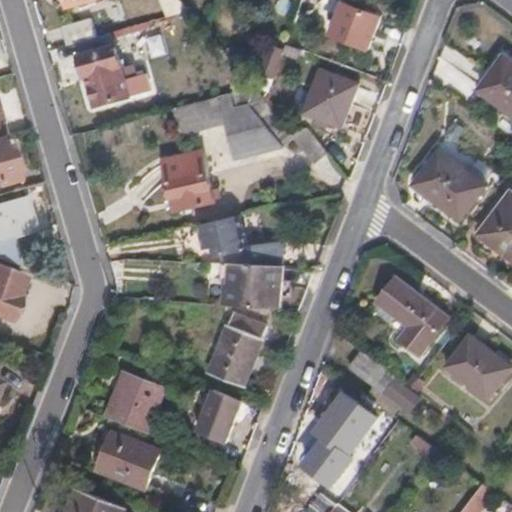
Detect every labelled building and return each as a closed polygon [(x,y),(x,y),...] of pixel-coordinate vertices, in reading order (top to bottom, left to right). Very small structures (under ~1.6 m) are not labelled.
[(209,12),(200,0),(190,10),(199,21),(209,12)] [(370,52),(382,20),(344,4),(331,37),(370,52)] [(99,37),(94,20),(63,29),(67,46),(78,43),(99,37)] [(155,27),(155,21),(136,26),(137,32),(155,27)] [(126,75),(114,32),(99,37),(78,43),(88,78),(91,77),(99,74),(100,83),(126,75)] [(511,61),(507,57),(482,92),(511,114),(511,61)] [(14,74),(10,60),(0,62),(0,76),(1,76),(14,74)] [(343,131),(360,87),(322,71),(305,116),(343,131)] [(100,83),(99,74),(91,77),(93,86),(100,83)] [(293,130),(264,96),(256,87),(232,93),(235,109),(250,105),(282,143),(291,136),(293,130)] [(282,143),(250,105),(235,109),(232,93),(173,110),(181,137),(226,126),(233,155),(282,143)] [(329,153),(308,126),(293,130),(291,136),(293,135),(315,163),(329,153)] [(0,183),(18,179),(7,138),(0,139),(0,183)] [(444,152),(422,181),(442,196),(438,202),(463,221),(489,186),(444,152)] [(216,204),(209,173),(169,183),(173,200),(183,198),(185,212),(216,204)] [(502,252),(511,259),(511,195),(484,232),(505,248),(502,252)] [(39,247),(26,198),(0,204),(0,257),(20,265),(17,253),(39,247)] [(185,212),(183,198),(173,200),(175,214),(185,212)] [(247,251),(240,218),(220,223),(202,227),(207,251),(218,249),(221,259),(226,258),(227,264),(229,264),(280,267),(281,245),(247,251)] [(281,309),(284,268),(280,267),(229,264),(227,305),(281,309)] [(20,299),(16,298),(23,276),(0,267),(0,316),(13,321),(20,299)] [(399,278),(380,303),(412,327),(403,338),(424,354),(452,318),(399,278)] [(245,388),(269,328),(234,314),(210,374),(245,388)] [(448,368),(489,399),(511,368),(511,364),(473,335),(448,368)] [(385,394),(396,379),(398,376),(365,350),(351,369),(385,394)] [(149,433),(167,387),(127,370),(109,417),(149,433)] [(385,394),(404,408),(412,414),(423,399),(396,379),(385,394)] [(227,443),(243,402),(216,391),(199,433),(227,443)] [(328,437),(352,455),(379,419),(347,394),(325,423),(333,429),(328,437)] [(378,403),(397,417),(404,408),(385,394),(378,403)] [(145,489),(161,452),(115,432),(99,470),(145,489)] [(480,511),(495,493),(485,485),(464,511),(480,511)] [(126,511),(128,509),(82,490),(75,507),(73,511),(126,511)] [(332,511),(337,506),(338,505),(324,494),(310,511),(332,511)]
